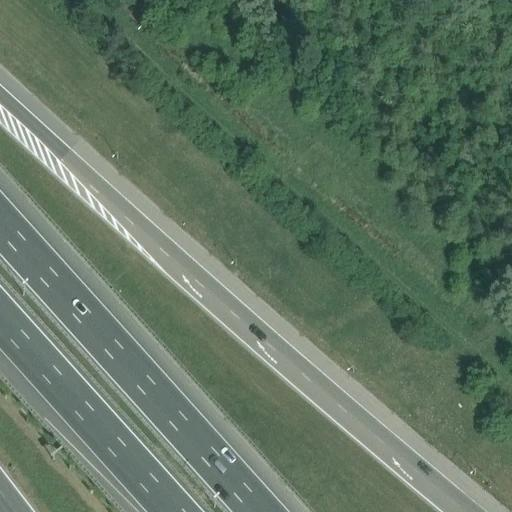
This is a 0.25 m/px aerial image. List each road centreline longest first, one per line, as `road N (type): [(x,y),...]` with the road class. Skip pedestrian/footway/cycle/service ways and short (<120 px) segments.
road 1 (motorway): [(470,511),(168,252),(0,93)]
road 2 (motorway): [(256,511),(0,231)]
road 3 (motorway): [(0,311),(177,511)]
